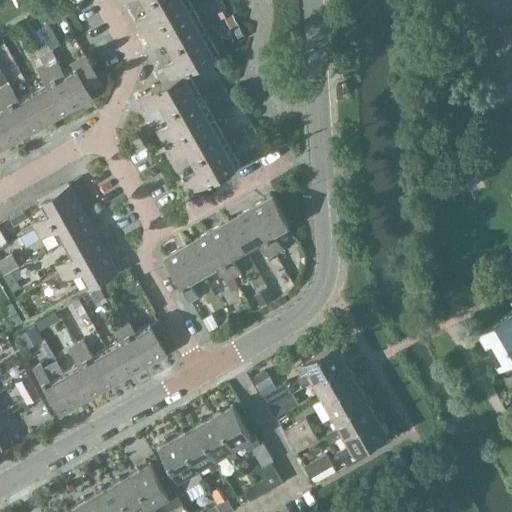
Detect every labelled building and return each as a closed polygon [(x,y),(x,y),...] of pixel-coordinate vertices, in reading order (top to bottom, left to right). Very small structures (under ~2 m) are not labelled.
[(142,33),(187,7),(182,0),(145,0),(142,2),(148,10),(134,18),(142,33)] [(511,0),(438,0),(439,10),(455,18),(457,47),(475,55),(476,71),(490,79),(509,79),(511,76),(511,0)] [(169,48),(200,30),(187,7),(142,33),(150,47),(164,39),(169,48)] [(31,40),(44,31),(32,13),(19,22),(31,40)] [(168,79),(182,72),(214,54),(200,30),(169,48),(174,57),(160,65),(168,79)] [(93,41),(100,59),(114,54),(107,35),(93,41)] [(42,62),(37,54),(32,47),(26,51),(35,66),(42,62)] [(37,54),(42,62),(68,107),(89,95),(85,88),(99,80),(83,52),(69,60),(72,65),(59,73),(55,66),(60,64),(50,47),(37,54)] [(47,119),(68,107),(42,62),(35,66),(44,82),(30,90),(47,119)] [(164,112),(195,94),(182,72),(168,79),(137,97),(145,110),(159,103),(164,112)] [(47,119),(30,90),(17,97),(8,81),(0,85),(0,86),(26,131),(47,119)] [(0,134),(5,143),(26,131),(0,86),(0,102),(2,106),(0,107),(0,134)] [(164,143),(208,117),(195,94),(164,112),(169,121),(156,129),(164,143)] [(190,158),(221,140),(208,117),(164,143),(172,157),(185,149),(190,158)] [(221,140),(190,158),(196,168),(182,175),(191,190),(235,164),(221,140)] [(32,230),(78,204),(65,182),(36,200),(44,214),(29,224),(32,230)] [(249,207),(275,253),(282,249),(273,233),(288,225),(271,195),(249,207)] [(60,242),(90,225),(78,204),(32,230),(37,238),(52,229),(60,242)] [(267,257),(275,253),(249,207),(228,219),(245,250),(259,242),(267,257)] [(231,258),(245,250),(228,219),(206,231),(232,277),(239,273),(231,258)] [(57,274),(102,247),(90,225),(60,242),(69,257),(53,266),(57,274)] [(224,281),(232,277),(206,231),(185,243),(203,274),(216,266),(224,281)] [(188,282),(203,274),(185,243),(163,255),(181,286),(182,286),(190,301),(197,297),(188,282)] [(57,274),(61,280),(77,271),(85,285),(114,269),(102,247),(57,274)] [(10,299),(0,304),(0,307),(8,323),(19,317),(10,299)] [(115,319),(141,364),(163,352),(146,322),(133,330),(124,313),(115,319)] [(511,315),(511,314),(480,331),(500,366),(511,359),(511,315)] [(55,316),(36,328),(51,351),(70,340),(55,316)] [(121,376),(141,364),(115,319),(109,322),(118,338),(103,347),(121,376)] [(18,345),(38,339),(33,323),(13,329),(18,345)] [(121,376),(103,347),(91,354),(82,338),(73,343),(100,388),(121,376)] [(346,361),(346,360),(340,350),(342,348),(338,341),(303,361),(309,372),(298,378),(303,386),(314,380),(346,361)] [(79,400),(100,388),(73,343),(67,347),(76,363),(62,371),(79,400)] [(357,378),(356,378),(350,367),(353,366),(349,359),(346,360),(346,361),(314,380),(324,397),(357,378)] [(79,400),(62,371),(49,378),(39,362),(31,366),(41,383),(58,412),(79,400)] [(366,396),(366,395),(360,385),(363,384),(359,376),(356,378),(357,378),(324,397),(334,415),(366,396)] [(17,390),(24,401),(39,392),(32,381),(17,390)] [(270,405),(292,392),(286,381),(263,394),(270,405)] [(292,392),(270,405),(276,416),(299,403),(292,392)] [(377,414),(377,413),(370,402),(373,401),(369,394),(366,395),(366,396),(334,415),(340,425),(327,432),(332,440),(344,433),(377,414)] [(215,415),(233,447),(243,442),(248,450),(260,443),(255,435),(251,437),(232,405),(220,412),(218,408),(212,412),(214,415),(215,415)] [(377,414),(344,433),(350,443),(337,450),(342,459),(343,457),(348,465),(375,449),(371,442),(388,433),(381,420),(383,419),(379,412),(377,413),(377,414)] [(238,455),(233,447),(215,415),(214,415),(203,422),(201,418),(194,422),(196,426),(197,425),(216,458),(225,452),(229,460),(238,455)] [(290,440),(313,427),(307,416),(284,429),(290,440)] [(220,465),(216,458),(197,425),(196,426),(185,432),(183,429),(176,433),(178,436),(179,436),(198,468),(207,462),(212,470),(220,465)] [(313,427),(290,440),(296,451),(319,438),(313,427)] [(203,478),(198,468),(179,436),(178,436),(167,442),(165,439),(158,443),(185,489),(203,478)] [(332,465),(334,463),(327,452),(305,465),(315,482),(335,471),(332,465)] [(398,469),(406,464),(400,453),(391,458),(398,469)] [(254,483),(260,494),(283,480),(271,460),(258,468),(264,477),(254,483)] [(133,471),(152,505),(160,500),(167,511),(183,502),(172,483),(166,487),(151,461),(138,468),(137,466),(130,470),(132,472),(133,471)] [(132,511),(139,511),(152,505),(133,471),(132,472),(120,479),(119,476),(112,479),(114,482),(115,482),(132,511)] [(132,511),(115,482),(114,482),(102,489),(101,486),(94,490),(96,492),(97,492),(108,511),(132,511)] [(251,499),(260,494),(254,483),(245,489),(251,499)] [(84,511),(108,511),(97,492),(96,492),(85,499),(83,496),(76,500),(78,503),(79,502),(84,511)] [(218,503),(223,511),(227,511),(234,508),(228,498),(218,503)] [(84,511),(79,502),(78,503),(67,509),(65,506),(59,509),(60,511),(84,511)] [(210,511),(223,511),(218,503),(209,509),(210,511)]
